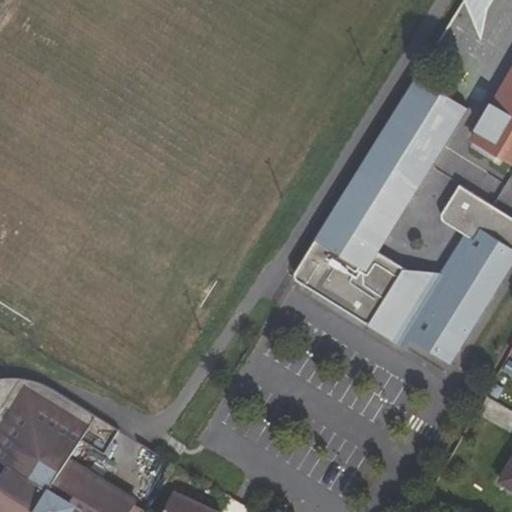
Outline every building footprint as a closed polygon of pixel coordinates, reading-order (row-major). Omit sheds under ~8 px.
[(463,0),(481,40),(488,7),(492,0),(463,0)] [(511,73),(474,138),(511,161),(511,73)] [(366,271),(376,253),(465,109),(414,78),(315,241),(366,271)] [(445,222),(464,236),(473,242),(480,231),(511,250),(511,218),(492,206),(460,185),(442,214),(441,216),(441,219),(443,221),(445,222)] [(404,270),(370,324),(403,344),(407,337),(451,364),(511,264),(511,250),(480,231),(473,242),(464,236),(440,274),(404,270)] [(370,324),(404,270),(376,253),(366,271),(315,241),(296,270),(297,282),(370,324)] [(0,458),(11,465),(0,481),(0,511),(147,511),(148,511),(67,463),(81,440),(105,455),(120,430),(48,386),(40,383),(32,380),(24,378),(16,378),(7,378),(0,378),(0,458)] [(511,463),(501,481),(511,487),(511,463)] [(430,494),(422,508),(429,511),(443,511),(448,504),(430,494)] [(199,511),(172,499),(165,511),(199,511)]
